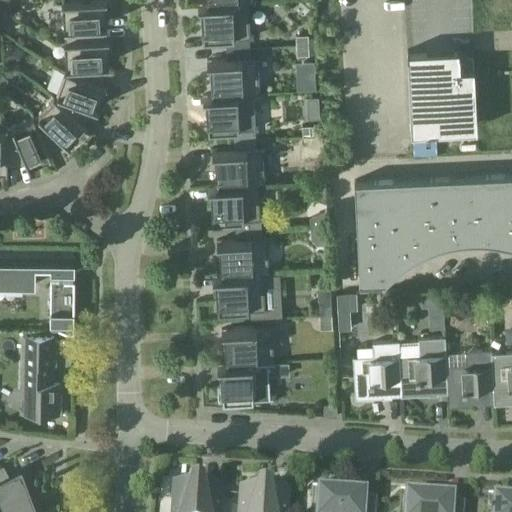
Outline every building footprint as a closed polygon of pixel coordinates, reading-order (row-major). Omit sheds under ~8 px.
[(0,0),(0,7),(11,14),(10,0),(0,0)] [(66,43),(105,41),(104,25),(108,24),(106,1),(63,3),(66,43)] [(208,4),(202,4),(203,17),(204,40),(226,39),(226,49),(249,47),(249,38),(251,37),(250,17),(249,2),(208,4)] [(13,33),(20,19),(11,14),(9,13),(3,27),(13,33)] [(297,46),(308,45),(308,36),(296,36),(297,46)] [(67,72),(103,85),(107,74),(106,63),(110,63),(109,40),(105,41),(66,43),(67,72)] [(21,48),(12,42),(5,53),(14,59),(21,48)] [(308,45),(297,46),(297,56),(309,55),(308,45)] [(227,59),(211,60),(213,96),(254,94),(260,93),(258,58),(250,58),(249,47),(226,49),(227,59)] [(458,48),(406,51),(406,52),(408,99),(409,116),(410,130),(436,129),(476,127),(473,68),(459,68),(458,48)] [(103,85),(67,72),(66,71),(56,99),(83,125),(91,116),(95,106),(98,108),(106,86),(103,85)] [(0,73),(0,86),(3,88),(9,81),(0,73)] [(213,96),(207,96),(209,132),(233,130),(234,140),(256,139),(254,94),(213,96)] [(86,127),(83,125),(56,99),(55,98),(35,119),(49,153),(60,149),(67,141),(70,144),(86,127)] [(51,157),(49,153),(35,119),(34,117),(7,129),(7,166),(19,166),(28,162),(30,166),(51,157)] [(303,136),(314,136),(314,126),(302,127),(303,136)] [(314,136),(303,136),(303,146),(315,145),(314,136)] [(234,150),(216,151),(218,186),(236,185),(242,185),(249,184),(253,184),(255,184),(259,184),(265,184),(263,148),(261,148),(257,148),(256,139),(234,140),(234,150)] [(511,171),(346,180),(351,282),(376,281),(374,283),(375,284),(378,282),(381,277),(385,274),(390,270),(394,266),(398,263),(403,260),(407,257),(412,254),(416,252),(421,250),(426,248),(431,246),(463,240),(497,243),(511,243),(511,171)] [(218,186),(212,186),(214,222),(234,221),(234,230),(262,229),(261,220),(259,184),(255,184),(253,184),(249,184),(242,185),(236,185),(218,186)] [(326,213),(310,219),(311,225),(327,224),(326,213)] [(235,240),(221,241),(223,276),(270,274),(268,238),(262,238),(262,229),(234,230),(235,240)] [(75,272),(75,261),(0,260),(0,284),(35,285),(36,267),(51,267),(51,271),(75,272)] [(223,276),(217,277),(219,312),(281,309),(279,273),(270,274),(223,276)] [(74,332),(75,279),(51,279),(50,332),(74,332)] [(310,283),(310,305),(323,305),(323,283),(310,283)] [(498,284),(486,285),(487,290),(487,303),(488,304),(499,304),(498,284)] [(477,303),(487,303),(487,290),(476,290),(477,303)] [(381,300),(391,300),(391,291),(381,291),(381,300)] [(443,291),(422,292),(422,305),(429,305),(443,304),(443,291)] [(355,294),(339,295),(339,309),(356,309),(355,294)] [(320,316),(331,315),(331,305),(319,306),(320,316)] [(331,315),(320,316),(320,327),(332,325),(331,315)] [(228,365),(269,363),(272,363),(275,363),(273,327),(226,330),(228,365)] [(446,391),(445,364),(443,332),(416,334),(418,352),(398,354),(401,394),(446,391)] [(23,337),(22,413),(60,414),(60,384),(53,384),(53,363),(56,364),(56,337),(47,337),(23,337)] [(401,394),(398,354),(397,337),(370,339),(372,356),(351,358),(354,398),(401,394)] [(493,401),(490,348),(490,344),(464,346),(465,362),(445,364),(446,391),(447,405),(493,401)] [(511,346),(490,348),(493,401),(511,399),(511,346)] [(269,363),(228,365),(222,366),(224,401),(271,399),(269,363)] [(335,417),(335,407),(324,406),(323,416),(335,417)] [(8,478),(2,466),(0,467),(0,511),(34,511),(33,509),(22,510),(20,472),(8,478)] [(204,488),(204,484),(194,483),(192,487),(174,486),(172,511),(220,511),(222,489),(204,488)] [(271,492),(270,488),(261,487),(259,491),(241,490),(239,511),(287,511),(289,493),(271,492)] [(364,503),(350,502),(351,492),(313,490),(312,511),(376,511),(378,498),(364,498),(364,503)] [(448,505),(439,504),(439,494),(401,492),(400,511),(465,511),(466,501),(448,500),(448,505)] [(511,511),(511,495),(490,495),(488,511),(511,511)]
